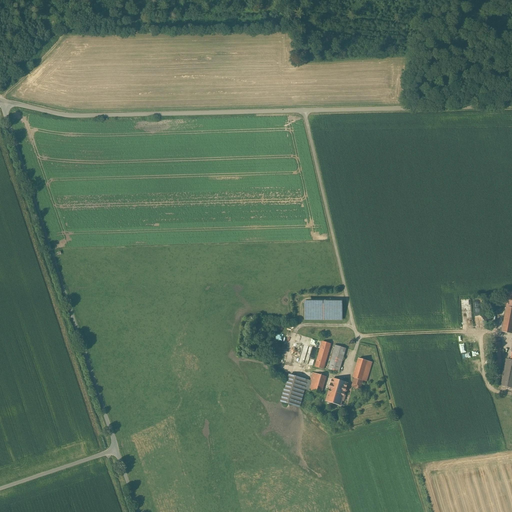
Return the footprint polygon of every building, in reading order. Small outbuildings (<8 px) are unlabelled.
[(511,292),(510,293),(502,332),(511,333),(511,292)] [(341,302),(305,302),(305,320),(341,320),(341,302)] [(331,343),(323,341),(315,367),(323,369),(331,343)] [(301,354),(300,356),(305,358),(309,346),(297,343),(294,352),(301,354)] [(501,368),(500,343),(493,343),(494,368),(501,368)] [(345,348),(336,345),(327,369),(338,372),(345,348)] [(511,350),(510,360),(506,359),(501,386),(511,388),(511,350)] [(372,362),(359,358),(353,378),(355,378),(352,385),(360,387),(363,381),(366,382),(372,362)] [(322,388),(329,390),(330,386),(323,384),(326,376),(317,374),(312,391),(321,394),(322,388)] [(307,380),(289,375),(281,402),(299,407),(307,380)] [(332,379),(330,386),(329,390),(326,400),(341,404),(347,383),(332,379)]
